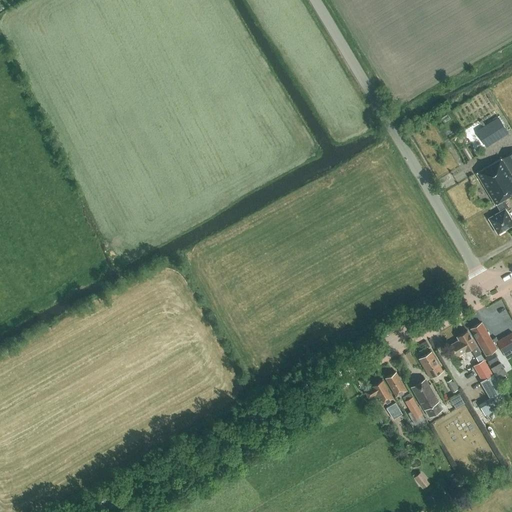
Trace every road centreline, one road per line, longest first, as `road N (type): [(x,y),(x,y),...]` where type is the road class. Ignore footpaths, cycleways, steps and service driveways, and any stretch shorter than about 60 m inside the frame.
road 1 (secondary): [(84,511),(484,286)]
road 2 (tertiary): [(484,286),(313,0)]
